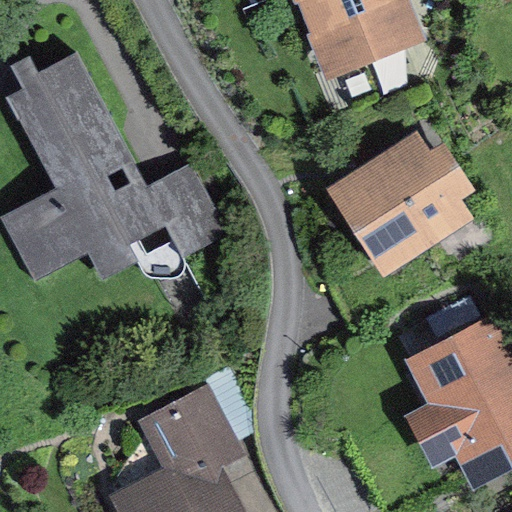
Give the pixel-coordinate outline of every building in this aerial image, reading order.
[(288,0),(324,84),(425,42),(407,0),(288,0)] [(181,260),(227,235),(190,164),(146,188),(74,55),(37,75),(27,58),(11,67),(23,89),(4,99),(52,188),(0,216),(0,218),(33,279),(83,252),(99,282),(136,263),(128,248),(164,229),(181,260)] [(428,152),(415,132),(323,194),(380,279),(472,218),(460,199),(472,191),(440,144),(428,152)] [(511,345),(494,313),(481,320),(470,298),(408,330),(420,352),(400,362),(425,409),(405,420),(431,469),(451,458),(469,491),(511,468),(511,345)] [(204,378),(207,384),(136,422),(161,467),(105,497),(112,511),(245,511),(222,470),(246,456),(238,441),(254,433),(255,410),(230,364),(204,378)]
